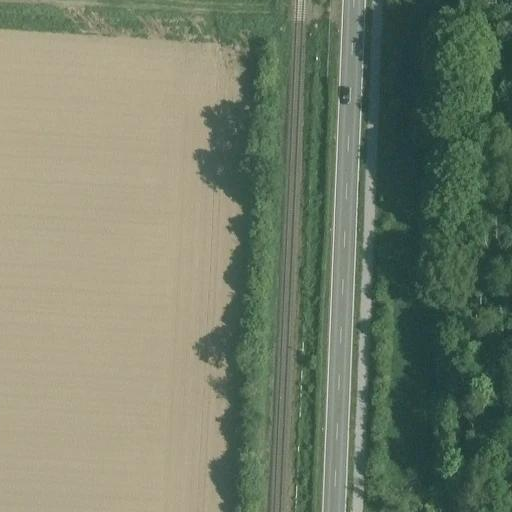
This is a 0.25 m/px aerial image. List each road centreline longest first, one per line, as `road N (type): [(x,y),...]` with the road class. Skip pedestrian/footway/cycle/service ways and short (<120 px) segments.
road 1 (tertiary): [(333,511),(355,0)]
road 2 (track): [(273,9),(83,0)]
